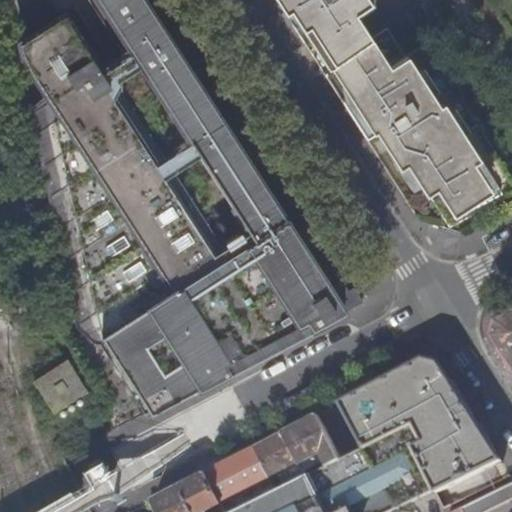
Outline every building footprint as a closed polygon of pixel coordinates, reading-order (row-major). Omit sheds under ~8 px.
[(102,339),(148,413),(362,303),(161,0),(101,0),(134,52),(139,60),(263,249),(227,269),(105,82),(100,74),(62,14),(19,43),(28,68),(50,101),(102,339)] [(274,0),(286,18),(291,15),(296,12),(309,32),(316,44),(354,18),(381,0),(274,0)] [(296,12),(291,15),(302,35),(309,32),(296,12)] [(334,69),(371,43),(354,18),(316,44),(334,69)] [(323,76),(364,143),(375,136),(382,132),(405,169),(418,189),(425,200),(427,199),(452,232),(511,199),(511,186),(425,48),(405,62),(387,33),(372,44),(371,43),(334,69),(323,76)] [(382,132),(375,136),(399,174),(405,169),(382,132)] [(405,169),(399,174),(411,193),(418,189),(405,169)] [(511,314),(498,321),(493,337),(511,365),(511,314)] [(395,511),(437,491),(439,493),(503,461),(492,444),(440,362),(425,358),(385,380),(343,401),(366,447),(341,459),(329,466),(293,483),(235,511),(395,511)] [(80,394),(60,363),(32,383),(50,413),(80,394)] [(256,447),(272,478),(299,463),(301,465),(322,454),(329,466),(341,459),(318,414),(256,447)] [(99,422),(107,436),(121,429),(113,415),(99,422)] [(207,472),(154,500),(159,511),(208,511),(214,508),(216,511),(227,511),(225,508),(223,504),(207,472)] [(511,484),(463,509),(465,511),(489,511),(511,501),(511,484)]
